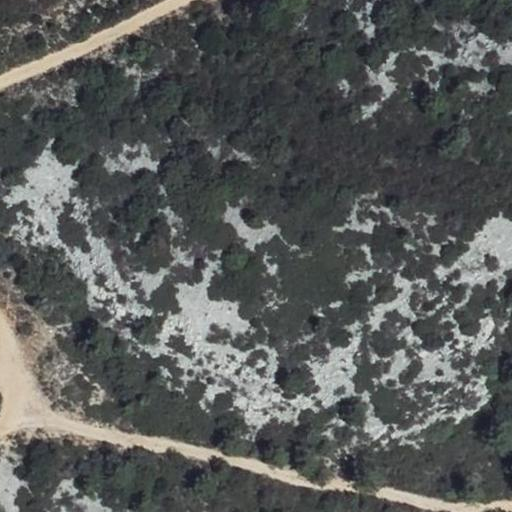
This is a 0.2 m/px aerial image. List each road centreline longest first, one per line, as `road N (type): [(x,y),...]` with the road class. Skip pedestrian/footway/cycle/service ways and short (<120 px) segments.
road 1 (track): [(511,505),(460,508),(25,407)]
road 2 (track): [(0,73),(186,0)]
